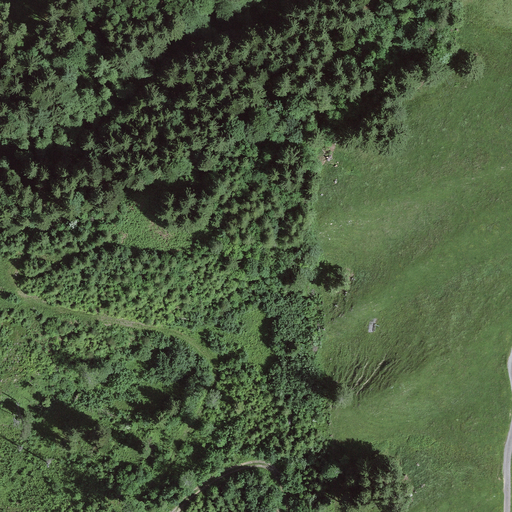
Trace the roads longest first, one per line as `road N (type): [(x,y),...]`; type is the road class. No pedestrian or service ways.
road 1 (track): [(137,511),(213,397),(217,366),(200,345),(169,333),(70,318)]
road 2 (track): [(292,511),(276,471),(257,465),(223,475),(177,511)]
